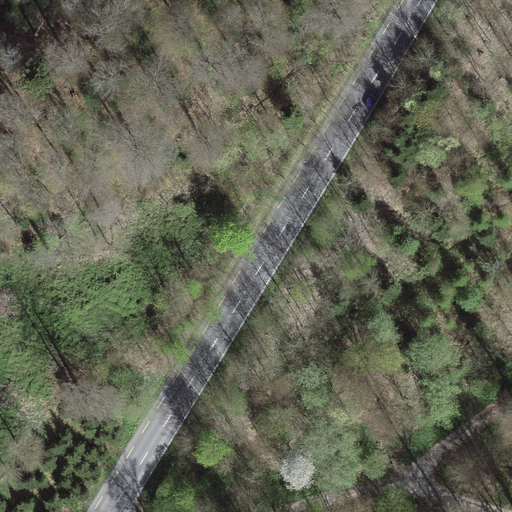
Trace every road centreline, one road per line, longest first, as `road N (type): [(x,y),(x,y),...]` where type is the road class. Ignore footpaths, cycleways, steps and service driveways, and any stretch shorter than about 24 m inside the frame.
road 1 (tertiary): [(419,0),(108,511)]
road 2 (track): [(389,482),(511,395)]
